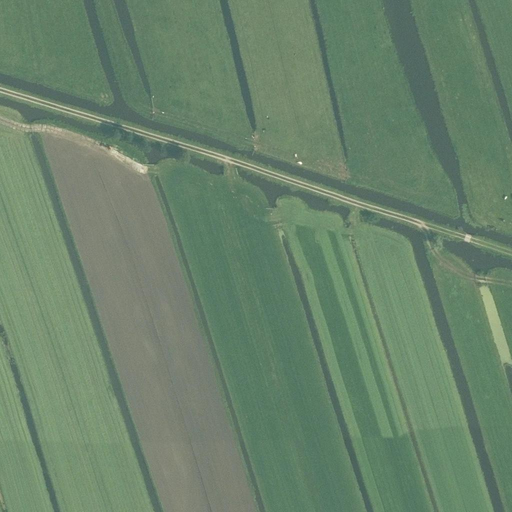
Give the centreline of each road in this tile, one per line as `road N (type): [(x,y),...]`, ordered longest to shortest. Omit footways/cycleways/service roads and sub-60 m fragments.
road 1 (track): [(511,253),(0,90)]
road 2 (track): [(153,171),(104,147),(0,119)]
